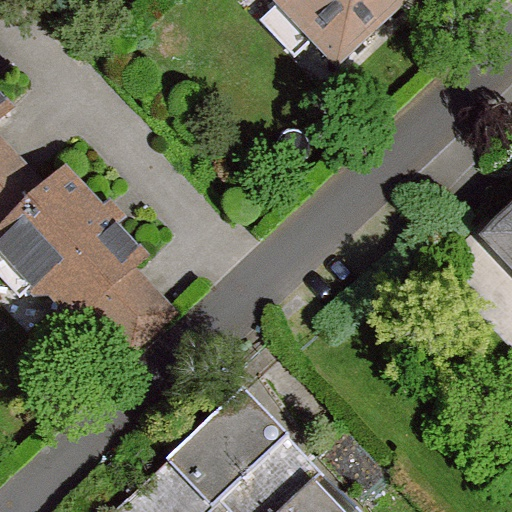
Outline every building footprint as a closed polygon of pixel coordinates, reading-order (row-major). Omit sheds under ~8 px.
[(276,0),(342,68),(413,2),(411,0),(276,0)] [(0,124),(13,112),(0,98),(0,124)] [(13,153),(0,138),(0,235),(3,238),(51,194),(13,153)] [(51,194),(3,238),(0,241),(0,258),(41,299),(54,299),(79,327),(82,323),(98,344),(119,345),(132,358),(175,317),(154,295),(136,275),(149,263),(119,232),(127,224),(112,208),(104,216),(67,178),(51,194)] [(511,230),(495,246),(511,264),(511,230)] [(351,511),(244,400),(126,511),(220,511),(224,509),(227,511),(351,511)]
